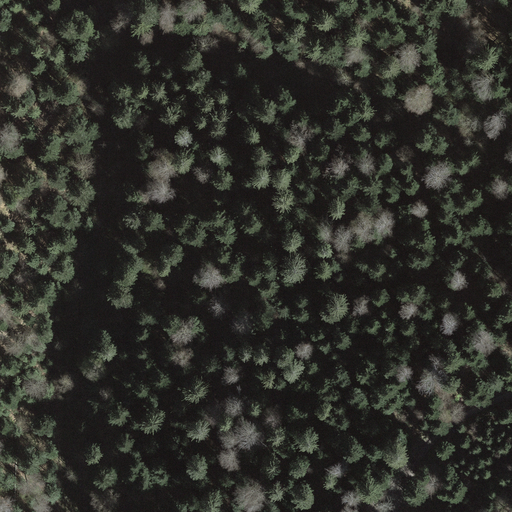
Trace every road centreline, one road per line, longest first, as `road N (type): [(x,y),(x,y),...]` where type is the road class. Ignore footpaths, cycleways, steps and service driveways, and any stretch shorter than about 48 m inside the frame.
road 1 (track): [(264,511),(261,443),(309,264),(346,223),(495,163),(501,137),(482,96),(428,48),(216,0)]
road 2 (track): [(370,210),(346,206),(297,220),(255,249),(223,327),(166,418),(152,464),(154,511)]
road 3 (track): [(511,393),(474,410),(434,443),(395,511)]
